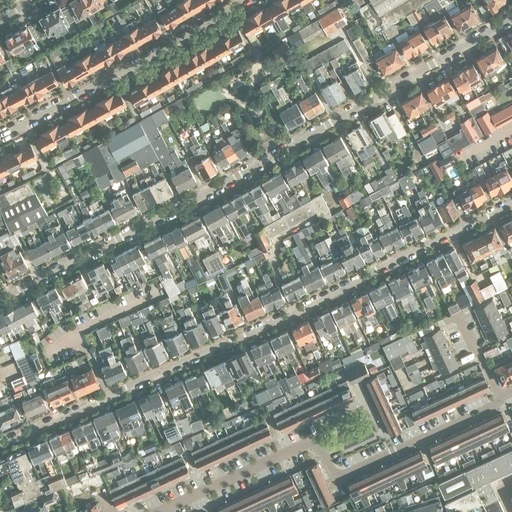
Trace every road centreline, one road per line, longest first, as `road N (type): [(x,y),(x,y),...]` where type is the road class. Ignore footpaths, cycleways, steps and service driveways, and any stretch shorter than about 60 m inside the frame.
road 1 (residential): [(511,17),(167,219),(0,300)]
road 2 (residential): [(511,203),(0,446)]
road 3 (residential): [(500,397),(336,478),(319,445),(300,447),(158,511)]
road 4 (residential): [(244,0),(0,136)]
